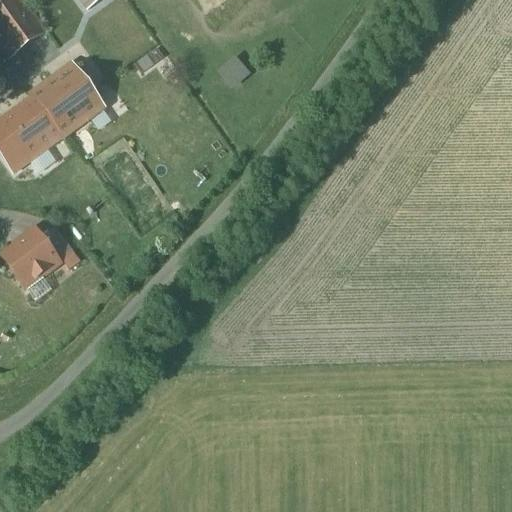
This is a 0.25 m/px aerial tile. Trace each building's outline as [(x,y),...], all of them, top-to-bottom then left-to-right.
[(0,0),(0,47),(10,61),(46,34),(23,2),(25,0),(78,0),(88,13),(105,0),(0,0)] [(103,111),(71,68),(29,99),(31,101),(0,123),(0,158),(13,176),(28,165),(45,153),(103,111)] [(45,153),(28,165),(36,176),(52,164),(45,153)] [(53,231),(39,241),(55,264),(59,261),(70,254),(53,231)] [(39,241),(35,236),(2,259),(26,292),(59,268),(55,264),(39,241)] [(78,266),(70,254),(59,261),(68,273),(78,266)]
